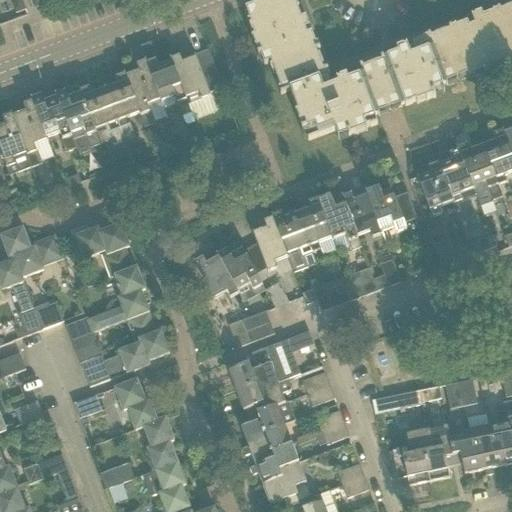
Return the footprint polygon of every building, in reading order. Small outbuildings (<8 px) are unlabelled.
[(25,11),(25,10),(21,0),(10,0),(16,14),(25,11)] [(296,2),(294,3),(292,0),(271,0),(245,10),(249,21),(247,22),(253,37),(251,39),(258,57),(260,56),(264,66),(268,64),(274,78),(323,60),(317,44),(315,45),(305,18),(301,20),(297,10),(299,9),(296,2)] [(501,65),(511,61),(511,21),(507,9),(500,12),(499,10),(492,12),(493,14),(483,18),(481,13),(471,17),(474,27),(469,29),(467,24),(456,28),(455,26),(448,29),(449,31),(440,35),(457,80),(454,72),(469,66),(471,73),(467,75),(468,78),(473,76),(476,77),(501,68),(501,65)] [(381,64),(372,67),(389,113),(400,109),(405,107),(415,103),(417,105),(435,98),(434,96),(444,92),(442,88),(447,86),(446,83),(441,85),(439,78),(453,72),(456,80),(457,80),(440,35),(431,38),(429,36),(423,39),(423,40),(412,45),(414,49),(408,51),(406,47),(385,55),(388,62),(384,63),(383,59),(380,60),(381,63),(381,64)] [(209,93),(222,88),(208,51),(194,56),(194,58),(182,64),(179,57),(171,60),(187,101),(199,97),(201,101),(210,97),(209,93)] [(161,102),(164,110),(176,106),(180,118),(192,114),(187,101),(171,60),(170,61),(170,63),(158,68),(155,61),(146,64),(161,102)] [(329,77),(326,67),(323,60),(274,78),(280,95),(289,92),(297,113),(295,114),(302,133),(304,132),(308,141),(335,131),(338,140),(347,136),(348,138),(366,131),(366,129),(377,125),(374,118),(389,113),(371,63),(359,68),(362,74),(357,76),(358,78),(348,82),(346,77),(336,81),(337,85),(331,88),(328,77),(329,77)] [(138,72),(126,77),(139,114),(145,128),(145,129),(157,124),(156,122),(152,111),(151,111),(149,107),(161,102),(146,64),(146,62),(136,66),(138,72)] [(139,114),(126,77),(125,75),(115,79),(118,85),(105,90),(125,142),(134,139),(128,121),(139,117),(143,128),(145,128),(139,114)] [(105,90),(91,95),(89,89),(80,92),(101,146),(111,142),(112,146),(125,142),(105,90)] [(65,93),(56,96),(76,149),(79,156),(90,151),(90,150),(101,146),(80,92),(79,92),(80,94),(67,99),(65,93)] [(40,96),(31,100),(32,102),(45,136),(46,139),(59,134),(61,139),(60,140),(65,153),(76,149),(56,96),(55,96),(56,98),(43,103),(40,96)] [(25,112),(13,117),(26,153),(32,168),(42,164),(42,162),(38,152),(36,153),(33,146),(47,141),(46,139),(45,136),(32,102),(23,106),(25,112)] [(0,157),(1,157),(6,170),(8,177),(32,168),(26,153),(13,117),(12,115),(2,119),(5,125),(0,127),(0,157)] [(203,144),(216,139),(212,130),(199,135),(203,144)] [(511,130),(503,134),(511,158),(511,130)] [(511,158),(503,134),(503,132),(493,135),(495,142),(483,147),(497,186),(505,183),(503,176),(511,172),(511,158)] [(483,147),(469,152),(466,145),(457,149),(457,151),(472,188),(484,184),(491,202),(501,198),(496,186),(497,186),(483,147)] [(472,190),(472,188),(457,151),(449,155),(451,161),(439,166),(453,205),(461,202),(458,195),(472,190)] [(453,205),(439,166),(438,164),(428,168),(431,174),(417,180),(432,219),(441,215),(439,208),(451,203),(452,206),(453,205)] [(375,191),(366,194),(381,235),(384,243),(395,239),(396,235),(406,231),(403,225),(416,220),(407,194),(394,199),(391,192),(377,197),(375,191)] [(372,239),(381,235),(365,194),(366,196),(353,201),(351,194),(341,198),(357,240),(357,239),(356,237),(369,232),(372,239)] [(317,200),(316,200),(336,252),(332,241),(345,236),(347,243),(349,247),(351,252),(360,249),(357,240),(341,198),(342,200),(329,205),(326,198),(318,202),(317,200)] [(323,256),(336,252),(316,200),(307,203),(310,210),(297,215),(312,254),(321,250),(323,256)] [(281,213),(271,217),(288,258),(294,274),(307,269),(303,257),(312,254),(297,215),(283,220),(281,213)] [(275,263),(288,258),(271,217),(272,219),(263,222),(266,229),(252,234),(256,245),(243,252),(242,250),(262,287),(263,287),(257,276),(266,271),(267,273),(277,270),(275,263)] [(125,250),(129,248),(120,226),(77,243),(84,261),(103,254),(104,256),(100,257),(108,278),(113,276),(132,270),(125,250)] [(63,258),(55,238),(54,237),(32,245),(33,249),(12,258),(14,262),(21,280),(42,272),(40,267),(63,258)] [(495,249),(494,248),(490,237),(468,245),(473,257),(495,249)] [(448,240),(433,246),(441,269),(456,263),(448,240)] [(254,292),(262,287),(242,250),(229,257),(226,251),(217,256),(239,294),(238,292),(250,286),(254,292)] [(230,299),(239,294),(217,256),(216,256),(218,258),(206,265),(202,258),(193,263),(213,300),(226,293),(230,299)] [(400,284),(393,265),(392,261),(379,266),(383,277),(373,281),(378,292),(400,284)] [(21,280),(14,262),(0,266),(0,291),(0,292),(10,288),(20,315),(16,316),(25,338),(41,332),(40,331),(41,330),(33,310),(32,311),(21,280)] [(511,282),(511,268),(499,271),(502,284),(511,282)] [(141,293),(145,291),(136,269),(132,270),(113,276),(108,278),(109,280),(113,279),(121,299),(117,301),(120,308),(87,321),(92,333),(148,312),(141,293)] [(373,281),(372,282),(368,271),(347,279),(355,301),(378,292),(373,281)] [(332,309),(355,301),(347,279),(346,279),(350,290),(339,294),(335,283),(324,287),(332,309)] [(321,313),(332,309),(324,287),(301,295),(306,306),(317,302),(321,313)] [(62,322),(56,305),(49,308),(48,305),(33,310),(41,330),(62,322)] [(160,333),(156,334),(148,312),(92,333),(93,334),(125,323),(132,344),(118,349),(120,357),(102,363),(99,356),(78,364),(88,389),(148,367),(147,363),(169,355),(160,333)] [(269,324),(265,313),(241,322),(245,333),(269,324)] [(92,333),(87,321),(87,319),(64,328),(69,341),(92,333)] [(250,345),(245,333),(241,322),(228,327),(237,350),(250,345)] [(250,345),(274,336),(269,324),(245,333),(250,345)] [(92,335),(93,334),(92,333),(69,341),(74,353),(95,345),(92,335)] [(292,355),(314,346),(309,333),(287,342),(292,355)] [(254,363),(228,372),(236,392),(256,385),(259,392),(287,381),(279,360),(292,355),(287,342),(251,355),(254,363)] [(78,364),(99,356),(95,345),(74,353),(78,364)] [(0,375),(2,380),(25,371),(18,356),(0,363),(0,375)] [(511,397),(511,373),(500,376),(505,399),(511,397)] [(306,396),(329,387),(325,375),(302,383),(306,396)] [(281,395),(291,391),(287,381),(259,392),(256,385),(236,392),(243,411),(247,410),(250,417),(285,404),(281,395)] [(145,403),(137,383),(137,382),(113,390),(122,413),(126,411),(133,430),(156,421),(149,401),(145,403)] [(477,406),(472,382),(459,384),(464,408),(477,406)] [(450,412),(464,408),(459,384),(445,387),(450,412)] [(311,409),(334,400),(329,387),(306,396),(311,409)] [(441,400),(439,389),(439,388),(419,393),(421,404),(441,400)] [(420,404),(421,404),(419,393),(396,397),(399,411),(421,406),(420,404)] [(79,421),(101,412),(95,397),(73,406),(79,421)] [(19,427),(42,418),(36,403),(13,412),(19,427)] [(284,426),(295,422),(288,403),(285,404),(250,417),(253,424),(240,428),(247,446),(268,439),(266,433),(284,426)] [(321,434),(344,425),(339,413),(317,421),(321,434)] [(511,418),(507,420),(507,422),(488,426),(492,446),(500,444),(505,467),(511,465),(511,418)] [(169,443),(174,442),(165,420),(157,423),(156,421),(133,430),(134,430),(140,428),(148,447),(144,449),(153,471),(177,463),(169,443)] [(326,447),(349,438),(344,425),(321,434),(315,436),(319,447),(326,445),(326,447)] [(273,452),(291,445),(284,426),(266,433),(268,439),(247,446),(247,448),(242,450),(245,457),(250,455),(255,466),(275,459),(273,452)] [(500,444),(492,446),(488,426),(469,430),(473,450),(479,449),(484,471),(505,467),(500,444)] [(455,463),(448,434),(447,428),(427,432),(431,451),(423,453),(429,483),(450,479),(447,465),(455,463)] [(479,449),(473,450),(469,430),(448,434),(455,463),(461,462),(464,475),(484,471),(479,449)] [(423,453),(431,451),(427,432),(406,436),(409,449),(392,453),(398,481),(407,479),(408,488),(429,483),(423,453)] [(280,471),(298,464),(291,445),(273,452),(275,459),(255,466),(255,467),(249,469),(252,476),(257,474),(262,487),(283,479),(280,471)] [(46,479),(66,471),(61,457),(22,471),(28,486),(46,479)] [(7,469),(3,471),(0,462),(0,496),(15,491),(7,469)] [(153,471),(142,476),(150,497),(156,494),(163,511),(181,511),(189,509),(181,488),(185,486),(177,463),(153,471)] [(290,507),(311,499),(298,464),(280,471),(283,479),(262,487),(269,506),(287,499),(290,507)] [(105,492),(133,480),(127,465),(99,476),(105,492)] [(342,487),(364,478),(359,466),(337,474),(342,487)] [(56,511),(82,511),(66,471),(46,479),(28,486),(28,487),(55,476),(66,504),(55,508),(56,511)] [(346,500),(369,492),(364,478),(342,487),(346,500)] [(29,511),(28,509),(22,511),(15,491),(0,496),(0,511),(29,511)] [(335,511),(328,492),(311,499),(290,507),(291,511),(335,511)]
